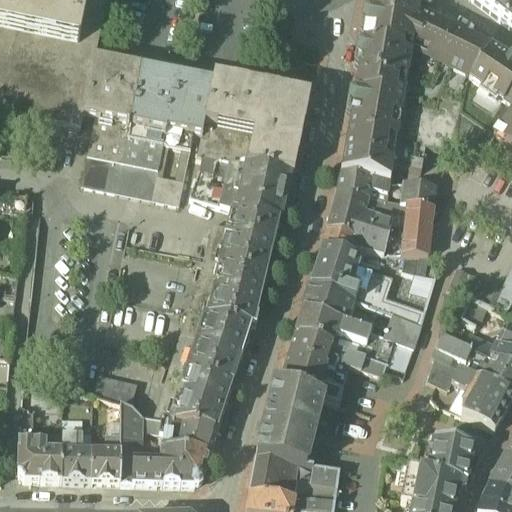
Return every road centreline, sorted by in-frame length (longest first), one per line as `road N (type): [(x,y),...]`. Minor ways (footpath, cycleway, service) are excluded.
road 1 (residential): [(224,508),(320,168),(347,0)]
road 2 (residential): [(11,507),(14,376),(32,232)]
road 3 (residential): [(11,507),(224,508)]
